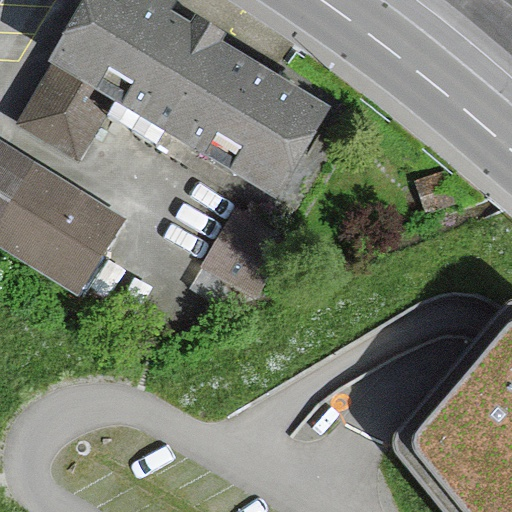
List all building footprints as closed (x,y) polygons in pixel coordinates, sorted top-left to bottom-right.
[(341,95),(173,0),(79,0),(14,114),(79,151),(111,95),(169,128),(158,147),(273,213),(341,95)] [(0,222),(30,171),(0,153),(0,222)] [(30,171),(0,222),(0,265),(79,311),(128,228),(30,171)] [(287,244),(235,213),(204,265),(256,296),(287,244)] [(511,511),(511,302),(510,303),(504,308),(397,432),(394,436),(393,442),(393,450),(396,458),(440,511),(511,511)]
